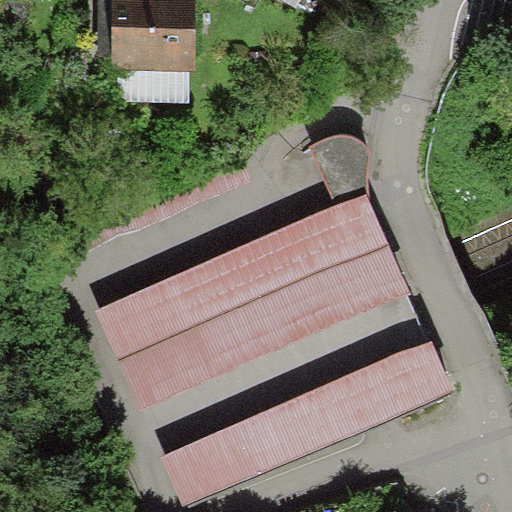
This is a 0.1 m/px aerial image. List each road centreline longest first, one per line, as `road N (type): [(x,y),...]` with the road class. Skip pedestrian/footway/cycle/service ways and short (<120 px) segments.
road 1 (residential): [(416,0),(405,89),(409,137),(502,396),(494,491)]
road 2 (residential): [(494,491),(391,446),(231,511)]
